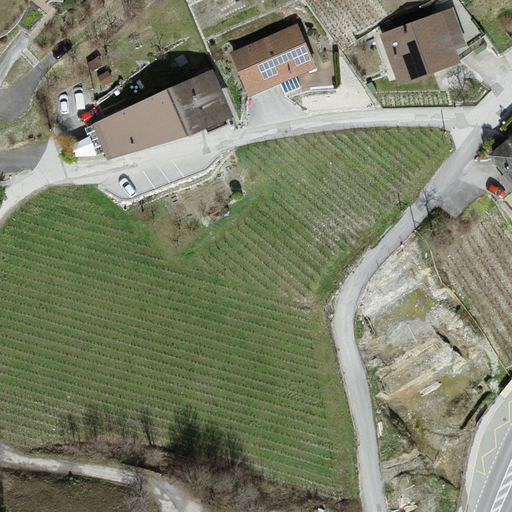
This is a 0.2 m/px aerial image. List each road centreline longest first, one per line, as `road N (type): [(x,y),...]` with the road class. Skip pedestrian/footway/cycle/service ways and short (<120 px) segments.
road 1 (residential): [(485,122),(447,116),(309,123),(43,180),(0,208)]
road 2 (residential): [(485,122),(366,268),(344,311),(376,511)]
road 3 (residential): [(0,454),(134,479),(178,511)]
